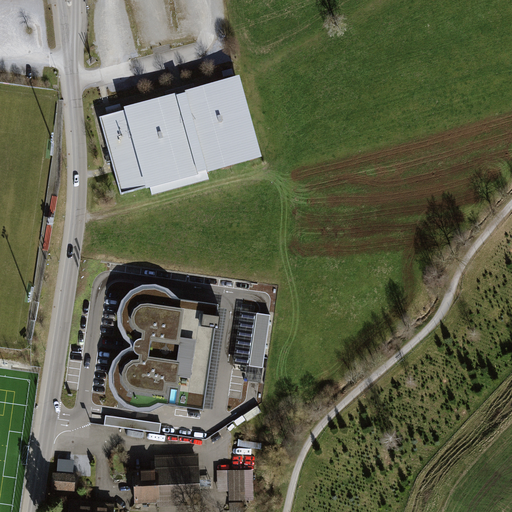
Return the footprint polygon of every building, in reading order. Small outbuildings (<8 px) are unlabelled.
[(105,115),(99,117),(120,197),(148,189),(150,196),(208,180),(207,174),(260,159),(238,76),(194,88),(193,84),(164,92),(165,97),(121,109),(120,104),(103,109),(105,115)] [(127,343),(131,347),(131,352),(127,354),(119,359),(114,365),(111,372),(109,383),(112,392),(118,402),(130,409),(145,410),(158,405),(202,411),(216,305),(171,301),(166,297),(160,293),(151,290),(140,291),(132,294),(123,302),(117,312),(117,324),(122,335),(127,343)] [(264,334),(266,321),(246,319),(239,367),(260,369),(264,334)] [(161,433),(162,423),(107,415),(105,424),(161,433)] [(156,470),(131,471),(133,510),(201,507),(199,456),(155,458),(156,470)] [(57,472),(74,474),(76,460),(59,458),(57,472)] [(229,472),(229,505),(254,505),(253,465),(239,465),(239,472),(229,472)] [(52,474),(50,492),(74,494),(75,476),(52,474)] [(68,501),(67,511),(113,511),(114,505),(68,501)]
